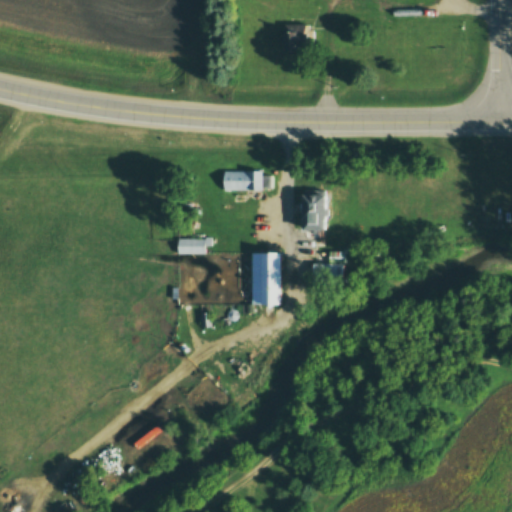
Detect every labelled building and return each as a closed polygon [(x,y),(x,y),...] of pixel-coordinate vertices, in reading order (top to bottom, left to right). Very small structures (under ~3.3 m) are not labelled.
[(279,26),(302,26),(301,50),(278,50),(279,26)] [(219,169),(262,170),(262,174),(272,174),(272,192),(219,191),(219,169)] [(301,191),(301,228),(325,228),(325,191),(301,191)] [(177,253),(205,254),(205,237),(177,237),(177,253)] [(250,250),(250,305),(280,305),(280,250),(250,250)] [(312,253),(343,252),(343,283),(313,284),(312,253)]
